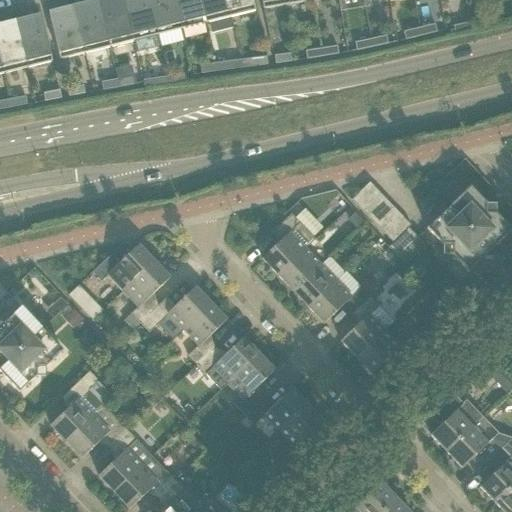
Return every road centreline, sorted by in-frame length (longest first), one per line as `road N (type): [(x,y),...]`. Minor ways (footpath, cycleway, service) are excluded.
road 1 (secondary): [(0,216),(168,169),(511,93)]
road 2 (secondary): [(511,41),(0,145)]
road 3 (residential): [(461,511),(205,243),(197,208)]
road 4 (residential): [(511,179),(474,140),(197,208)]
road 5 (residential): [(197,208),(0,255)]
